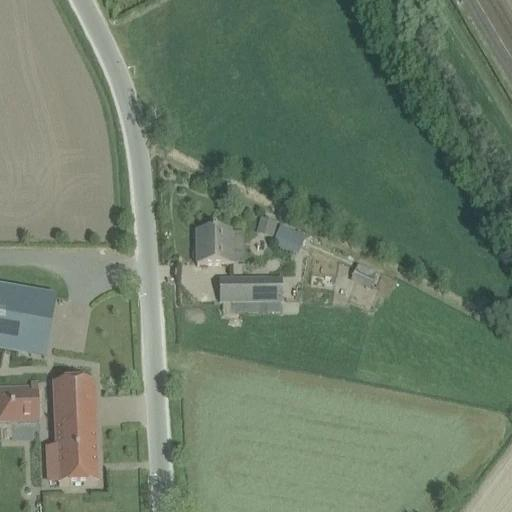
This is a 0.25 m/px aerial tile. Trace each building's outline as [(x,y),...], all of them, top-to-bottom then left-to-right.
[(259,220),(256,231),(273,235),(276,224),(259,220)] [(304,241),(278,230),(274,241),(299,252),(304,241)] [(197,268),(231,268),(231,233),(197,234),(197,268)] [(357,269),(353,280),(371,288),(375,277),(357,269)] [(220,305),(283,304),(282,282),(220,282),(220,305)] [(0,289),(0,353),(17,356),(18,354),(12,353),(22,296),(27,297),(28,295),(0,289)] [(58,470),(59,488),(97,486),(93,384),(55,386),(57,450),(47,450),(47,451),(48,451),(49,470),(58,470)] [(31,391),(0,392),(0,424),(39,423),(38,387),(31,387),(31,391)]
